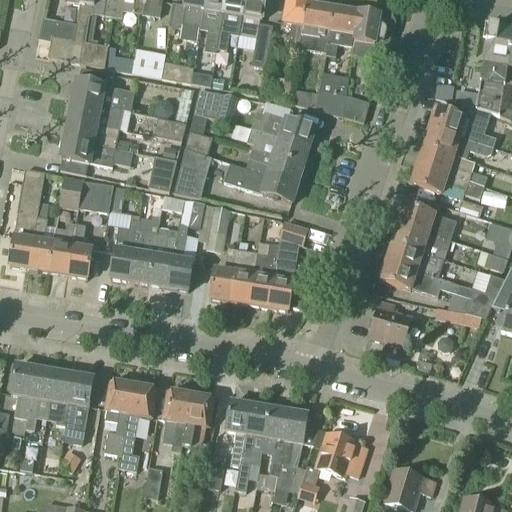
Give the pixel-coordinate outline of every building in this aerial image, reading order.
[(56,25),(42,22),(38,44),(51,46),(48,62),(82,68),(85,47),(90,19),(92,20),(93,17),(95,0),(67,0),(68,0),(72,8),(80,10),(74,45),(53,41),(56,25)] [(95,0),(93,17),(97,18),(112,21),(115,0),(95,0)] [(123,14),(134,16),(136,0),(115,0),(112,21),(122,22),(123,14)] [(136,0),(134,16),(143,18),(160,21),(162,0),(136,0)] [(200,32),(205,0),(185,0),(184,10),(172,8),(168,31),(181,33),(182,28),(200,32)] [(216,54),(219,39),(225,0),(205,0),(200,32),(200,34),(208,35),(204,56),(216,58),(216,54)] [(245,0),(225,0),(219,39),(216,54),(226,56),(230,36),(239,38),(245,0)] [(265,0),(245,0),(239,38),(239,39),(256,42),(252,70),(265,72),(272,30),(258,28),(259,22),(262,23),(265,0)] [(287,51),(299,53),(307,8),(308,1),(302,0),(287,0),(283,26),(291,27),(287,51)] [(333,13),(307,8),(299,53),(326,57),(333,13)] [(359,17),(333,13),(326,57),(325,59),(334,61),(336,48),(353,51),(359,17)] [(382,69),(393,33),(393,27),(391,21),(387,17),(381,15),(376,14),(376,15),(379,16),(378,20),(359,17),(353,51),(354,51),(353,58),(382,69)] [(495,116),(500,119),(511,40),(511,34),(496,32),(493,28),(484,34),(487,38),(475,113),(495,116)] [(511,111),(511,40),(500,119),(510,124),(511,111)] [(107,51),(92,48),(85,47),(82,68),(104,73),(107,53),(107,51)] [(135,54),(131,77),(161,83),(164,68),(165,59),(135,54)] [(164,68),(161,83),(191,89),(193,76),(194,73),(164,68)] [(342,122),(346,100),(345,100),(348,83),(323,77),(319,98),(317,109),(318,115),(342,122)] [(123,116),(123,114),(130,115),(134,97),(76,85),(72,105),(123,116)] [(200,95),(194,118),(200,119),(219,125),(225,100),(200,95)] [(346,100),(342,122),(343,121),(363,127),(369,107),(346,100)] [(72,105),(68,123),(119,134),(123,116),(72,105)] [(429,132),(493,152),(495,144),(483,140),(486,129),(435,113),(429,132)] [(254,124),(250,134),(309,152),(315,132),(264,117),(261,126),(254,124)] [(119,134),(68,123),(64,143),(127,156),(129,147),(117,144),(119,134)] [(185,129),(171,126),(158,123),(154,141),(181,146),(185,129)] [(468,155),(478,158),(486,161),(491,158),(493,152),(429,132),(423,150),(465,164),(468,155)] [(309,152),(250,134),(246,147),(254,149),(253,153),(303,170),(309,152)] [(211,142),(190,137),(189,137),(185,154),(207,161),(211,142)] [(86,180),(86,179),(88,168),(89,168),(89,167),(107,171),(111,171),(112,167),(130,170),(133,157),(127,156),(64,143),(60,162),(62,163),(60,175),(86,180)] [(417,169),(468,187),(473,172),(475,167),(465,164),(423,150),(417,169)] [(253,153),(246,173),(297,190),(303,170),(253,153)] [(207,161),(185,154),(174,197),(200,204),(204,182),(211,162),(207,161)] [(177,166),(158,162),(152,193),(169,196),(177,166)] [(297,190),(246,173),(230,168),(224,186),(291,208),(297,190)] [(442,197),(461,204),(462,204),(464,198),(479,203),(483,191),(468,187),(417,169),(411,188),(441,198),(442,197)] [(46,178),(25,174),(9,270),(29,273),(40,207),(44,182),(45,183),(46,178)] [(59,213),(78,216),(82,186),(64,183),(63,186),(59,213)] [(108,213),(109,213),(112,191),(82,186),(78,216),(78,213),(108,217),(108,213)] [(464,217),(478,221),(482,211),(462,204),(461,204),(458,215),(464,217)] [(192,206),(188,231),(200,233),(204,208),(193,206),(192,206)] [(48,276),(55,233),(45,232),(46,225),(46,224),(48,208),(40,207),(29,273),(48,276)] [(449,245),(449,244),(453,232),(456,226),(404,209),(398,228),(449,245)] [(227,237),(231,213),(214,210),(210,234),(227,237)] [(138,235),(129,286),(148,289),(158,233),(160,222),(152,220),(149,237),(138,235)] [(48,276),(68,280),(76,229),(68,228),(66,235),(55,233),(48,276)] [(284,228),(279,243),(278,250),(268,312),(288,316),(288,312),(305,315),(308,294),(292,291),(299,249),(303,250),(307,235),(284,228)] [(449,245),(398,228),(392,248),(442,265),(449,245)] [(85,231),(76,229),(68,280),(87,283),(92,253),(82,252),(85,231)] [(182,264),(188,231),(180,229),(178,229),(177,236),(168,292),(188,295),(193,266),(182,264)] [(110,282),(129,286),(138,235),(118,232),(110,282)] [(177,236),(158,233),(148,289),(168,292),(177,236)] [(436,284),(437,282),(442,265),(392,248),(386,267),(436,284)] [(268,312),(278,250),(269,249),(267,260),(258,258),(249,309),(268,312)] [(229,306),(238,255),(228,254),(225,275),(214,273),(209,303),(229,306)] [(246,257),(238,255),(229,306),(249,309),(258,258),(246,257)] [(486,265),(484,270),(502,276),(507,264),(489,257),(486,265)] [(465,318),(481,321),(485,322),(490,311),(495,301),(485,298),(437,282),(436,284),(386,267),(380,285),(409,294),(410,292),(437,301),(440,292),(471,303),(465,318)] [(500,336),(511,339),(511,271),(511,272),(510,271),(504,283),(495,301),(490,311),(500,314),(501,310),(507,311),(500,336)] [(485,298),(495,301),(504,283),(490,280),(485,298)] [(412,322),(393,317),(395,309),(381,305),(379,313),(377,313),(369,342),(404,352),(412,322)] [(477,331),(481,321),(465,318),(437,312),(434,323),(464,329),(477,331)] [(17,399),(11,435),(24,437),(25,433),(35,373),(15,370),(11,398),(17,399)] [(35,373),(25,433),(34,435),(39,405),(49,406),(55,376),(35,373)] [(55,376),(49,406),(59,408),(56,428),(64,430),(65,430),(74,380),(55,376)] [(65,430),(65,435),(84,438),(88,412),(94,383),(74,380),(65,430)] [(111,386),(106,415),(104,425),(117,427),(115,439),(109,438),(105,457),(121,460),(133,390),(111,386)] [(133,390),(121,460),(119,472),(136,476),(139,461),(130,459),(134,442),(137,420),(150,423),(155,393),(133,390)] [(167,425),(164,442),(173,444),(171,456),(180,457),(182,450),(191,399),(169,396),(164,425),(167,425)] [(196,431),(208,432),(212,403),(191,399),(182,450),(192,452),(193,445),(196,431)] [(239,471),(250,409),(230,406),(226,435),(236,436),(230,469),(239,471)] [(250,467),(255,440),(264,441),(269,413),(250,409),(239,471),(235,494),(245,496),(250,467)] [(264,441),(261,457),(271,459),(268,479),(277,480),(288,416),(269,413),(264,441)] [(0,415),(0,441),(5,442),(9,418),(0,415)] [(288,495),(290,495),(297,471),(302,448),(303,448),(308,419),(288,416),(277,480),(278,481),(275,492),(288,495)] [(326,438),(316,471),(315,472),(344,481),(345,478),(358,482),(368,453),(355,449),(355,448),(326,438)] [(213,461),(206,492),(220,494),(226,463),(213,461)] [(157,504),(162,475),(148,472),(143,502),(157,504)] [(413,511),(419,497),(426,499),(432,501),(436,488),(423,484),(424,482),(394,473),(384,507),(399,511),(413,511)] [(363,511),(365,506),(349,501),(345,511),(363,511)] [(498,511),(493,511),(493,509),(464,501),(460,511),(498,511)]
